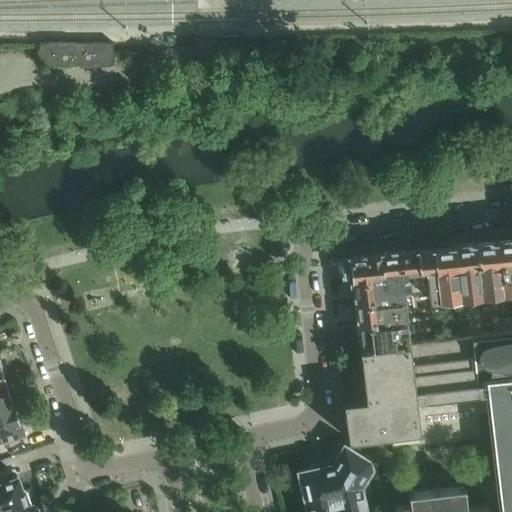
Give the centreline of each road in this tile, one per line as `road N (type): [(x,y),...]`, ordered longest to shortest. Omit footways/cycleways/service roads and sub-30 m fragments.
road 1 (residential): [(242,438),(318,412),(304,264),(317,234),(511,211)]
road 2 (residential): [(0,301),(19,296),(31,303),(92,468),(170,454)]
